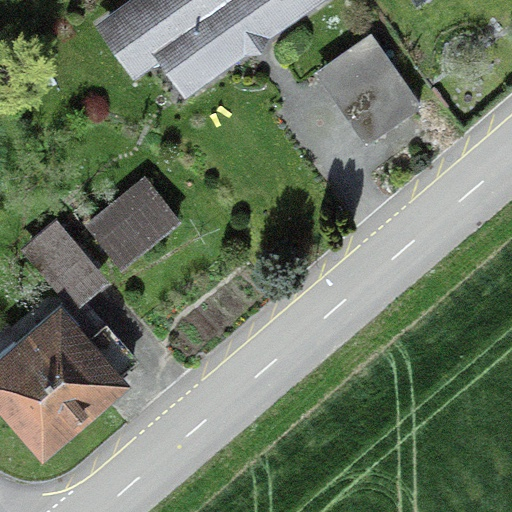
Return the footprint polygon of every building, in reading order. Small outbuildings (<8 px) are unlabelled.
[(142,0),(102,29),(130,69),(169,41),(196,78),(258,34),(306,0),(142,0)] [(366,140),(414,106),(366,39),(318,74),(366,140)] [(86,226),(117,265),(174,220),(142,181),(86,226)] [(27,250),(66,296),(92,273),(53,227),(27,250)] [(109,381),(106,379),(130,359),(101,325),(78,345),(63,329),(72,322),(56,303),(0,351),(0,394),(40,441),(109,381)]
